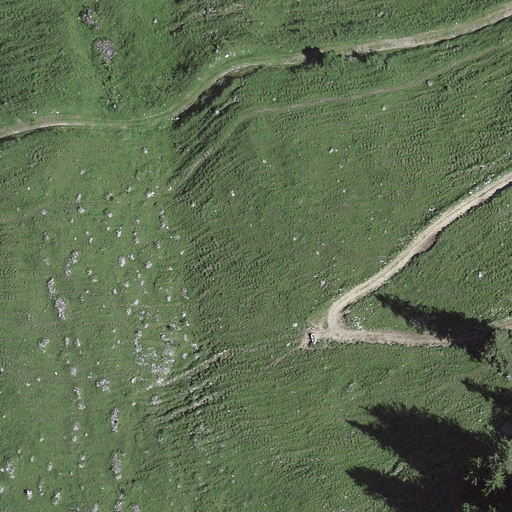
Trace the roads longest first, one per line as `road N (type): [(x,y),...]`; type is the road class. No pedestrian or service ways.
road 1 (track): [(0,141),(63,125),(161,122),(252,69),(447,39),(511,11)]
road 2 (track): [(331,318),(479,198),(511,182)]
